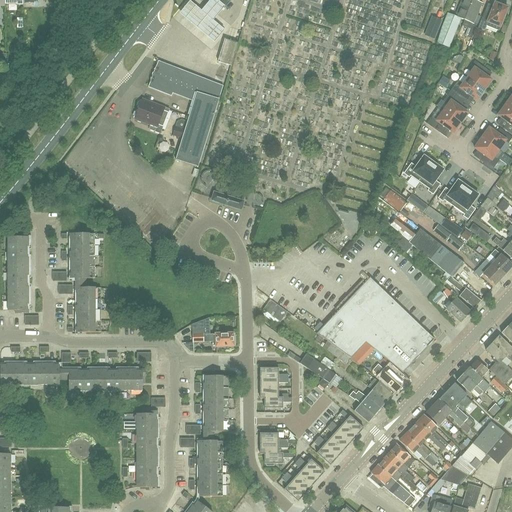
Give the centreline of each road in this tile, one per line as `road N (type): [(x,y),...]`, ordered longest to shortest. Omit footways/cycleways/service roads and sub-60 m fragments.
road 1 (primary): [(161,0),(0,206)]
road 2 (tertiary): [(343,477),(511,297)]
road 3 (residential): [(293,511),(250,462),(248,361)]
road 4 (residential): [(139,511),(169,484),(176,363)]
road 5 (residential): [(176,363),(167,343),(72,343),(47,332)]
road 6 (residential): [(511,28),(509,67),(454,154)]
